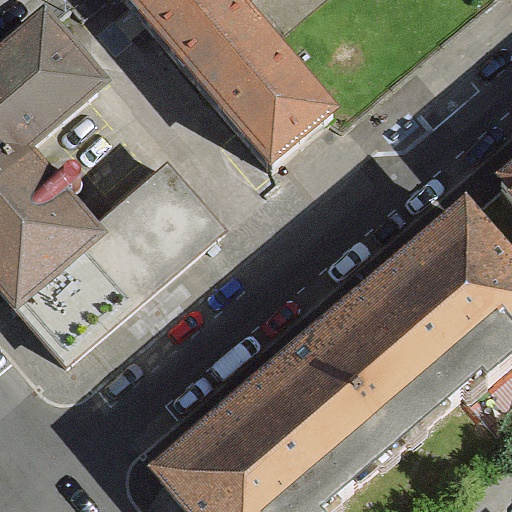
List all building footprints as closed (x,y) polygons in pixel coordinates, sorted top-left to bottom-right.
[(261,5),(257,0),(128,0),(112,14),(271,198),(338,139),(263,52),(239,24),(261,5)] [(0,316),(19,339),(108,263),(92,245),(33,176),(109,110),(46,37),(0,76),(0,316)] [(227,249),(168,180),(92,245),(108,263),(19,339),(63,390),(227,249)] [(511,196),(497,210),(511,227),(511,229),(508,234),(511,238),(511,196)] [(386,297),(314,357),(409,469),(498,393),(503,399),(511,391),(511,260),(477,219),(386,297)] [(358,511),(409,469),(314,357),(247,413),(148,496),(161,511),(358,511)]
